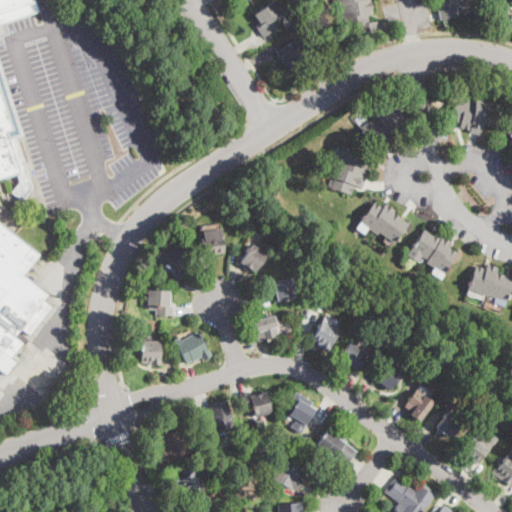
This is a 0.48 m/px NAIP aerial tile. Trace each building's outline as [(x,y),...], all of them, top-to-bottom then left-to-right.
[(0,0),(34,0),(38,11),(0,23),(0,65),(22,135),(16,137),(32,188),(23,200),(13,192),(20,182),(17,172),(0,177),(0,223),(37,254),(22,274),(47,294),(43,300),(52,306),(9,359),(16,363),(8,370),(0,363),(0,0)] [(370,0),(373,13),(368,14),(369,22),(377,21),(378,31),(361,34),(359,25),(345,28),(342,10),(337,11),(336,6),(334,6),(333,0),(370,0)] [(467,0),(468,6),(458,8),(459,17),(440,20),(438,10),(444,9),(442,1),(437,1),(436,0),(467,0)] [(270,33),(263,37),(256,26),(260,23),(254,14),(273,2),(281,14),(273,19),(278,27),(270,33)] [(296,67),(290,71),(277,51),(295,39),(297,38),(307,53),(293,62),(296,67)] [(316,65),(310,68),(308,64),(313,60),(316,65)] [(481,95),(480,100),(497,103),(492,127),(482,125),(480,134),(469,132),(469,130),(460,128),(461,123),(450,121),(455,96),(471,100),(472,95),(476,96),(476,94),(481,95)] [(393,106),(405,124),(391,134),(395,140),(386,146),(383,142),(375,148),(362,129),(361,128),(374,119),(371,115),(375,112),(378,116),(393,106)] [(363,166),(367,167),(368,168),(365,177),(366,178),(362,188),(354,185),(351,195),(328,186),(333,172),(329,171),(331,165),(336,167),(343,147),(366,156),(363,166)] [(380,207),(382,208),(385,204),(395,211),(393,213),(409,224),(395,243),(379,231),(377,234),(368,228),(364,234),(355,228),(374,202),(380,207)] [(211,254),(203,255),(202,247),(206,247),(204,230),(220,229),(221,229),(224,253),(211,254)] [(432,234),(440,239),(442,237),(451,242),(448,247),(457,253),(441,280),(430,273),(434,268),(426,263),(427,260),(412,250),(425,230),(432,234)] [(268,259),(265,264),(261,261),(254,272),(239,262),(251,245),(266,255),(265,257),(268,259)] [(173,246),(188,259),(191,262),(176,279),(158,264),(162,260),(156,255),(162,249),(166,254),(173,246)] [(497,268),(496,272),(511,278),(511,284),(504,306),(493,302),(495,298),(488,295),(488,297),(468,289),(476,266),(485,269),(487,264),(497,268)] [(294,297),(277,301),(273,282),(293,277),(295,288),(293,289),(294,297)] [(173,306),(172,315),(156,314),(156,307),(147,306),(148,290),(171,291),(171,306),(173,306)] [(276,321),(279,336),(258,341),(255,333),(253,333),(250,322),(274,316),(276,321)] [(338,331),(328,351),(319,346),(321,343),(312,339),(322,320),(339,329),(338,331)] [(197,332),(211,356),(203,360),(201,357),(193,362),(192,360),(187,363),(174,341),(179,338),(181,341),(197,332)] [(160,341),(161,364),(152,365),(151,362),(142,363),(141,342),(160,341)] [(364,357),(354,370),(338,359),(349,344),(365,355),(364,357)] [(402,373),(389,391),(385,387),(383,389),(370,379),(372,377),(373,376),(375,378),(387,362),(402,373)] [(433,402),(420,421),(409,414),(412,410),(405,406),(416,390),(433,402)] [(249,391),(250,398),(265,394),(270,412),(256,417),(253,409),(244,411),(240,393),(249,391)] [(306,422),(305,424),(288,415),(293,405),(289,403),(296,392),(314,402),(311,407),(314,408),(306,422)] [(227,400),(235,429),(214,435),(211,428),(209,429),(206,419),(213,417),(209,404),(214,402),(215,404),(227,400)] [(462,421),(449,438),(435,427),(448,410),(462,421)] [(354,452),(346,464),(318,444),(329,428),(346,440),(345,442),(356,450),(354,452)] [(188,452),(168,459),(167,458),(162,460),(158,450),(163,449),(159,437),(179,430),(188,452)] [(479,434),(492,444),(477,464),(471,459),(469,461),(466,459),(464,458),(466,455),(460,450),(470,437),(473,439),(478,433),(479,434)] [(511,481),(509,485),(490,472),(494,467),(497,469),(511,448),(511,481)] [(301,483),(297,489),(293,487),(292,489),(272,479),(283,457),(303,467),(297,478),(302,480),(301,483)] [(201,477),(207,487),(186,499),(174,480),(180,476),(181,479),(196,470),(201,477)] [(394,478),(407,487),(408,486),(414,491),(421,482),(436,494),(422,511),(398,511),(403,506),(384,491),(394,478)] [(301,511),(277,511),(277,504),(301,501),(301,511)] [(200,511),(215,502),(221,511),(200,511)]
